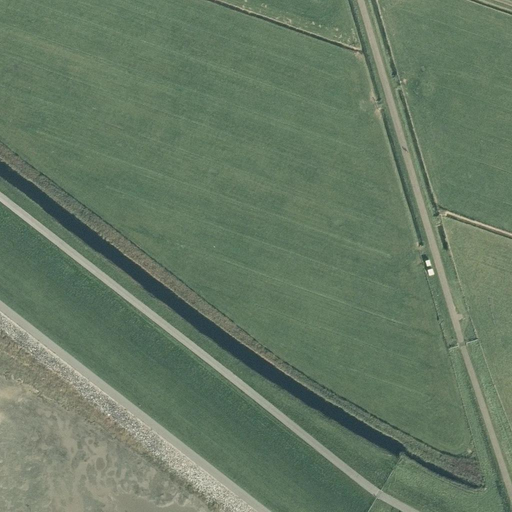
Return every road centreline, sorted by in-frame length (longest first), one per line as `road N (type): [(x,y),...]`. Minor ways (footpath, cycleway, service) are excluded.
road 1 (unclassified): [(511,496),(359,0)]
road 2 (unclassified): [(410,511),(0,197)]
road 3 (unclassified): [(0,313),(255,511)]
